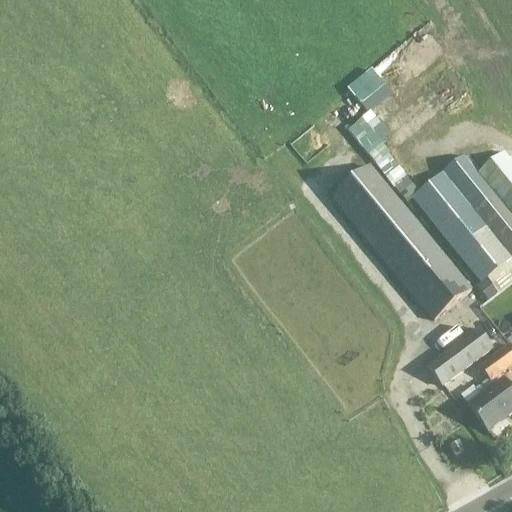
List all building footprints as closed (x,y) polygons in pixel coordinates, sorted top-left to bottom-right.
[(329,103),(346,126),(364,113),(357,103),(383,84),(373,70),(329,103)] [(308,162),(327,142),(311,127),(292,147),(308,162)] [(511,163),(505,155),(478,175),(477,176),(511,218),(511,163)] [(511,218),(477,176),(478,175),(466,159),(414,199),(481,286),(486,282),(511,262),(511,218)] [(331,200),(433,323),(473,291),(370,167),(331,200)] [(497,297),(486,282),(481,286),(477,289),(489,303),(497,297)] [(444,389),(494,351),(477,330),(427,368),(444,389)] [(426,346),(431,355),(455,342),(449,333),(426,346)] [(481,398),(468,407),(489,434),(511,416),(511,392),(503,381),(501,378),(508,373),(509,375),(511,373),(511,350),(509,347),(479,369),(489,382),(476,391),(481,398)] [(459,445),(451,450),(456,458),(464,453),(459,445)]
